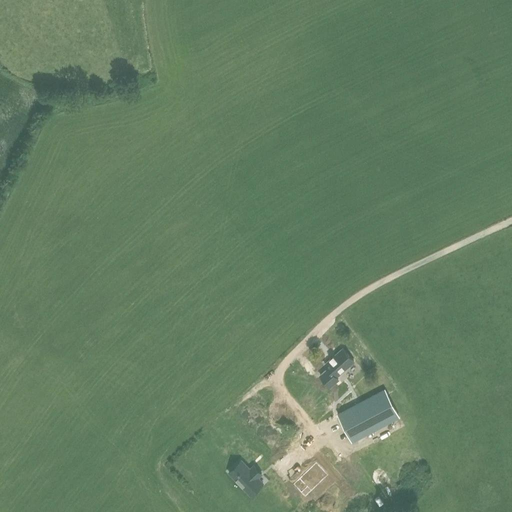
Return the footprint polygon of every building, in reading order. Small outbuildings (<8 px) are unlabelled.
[(354,361),(343,349),(325,365),(328,369),(323,373),(333,384),(339,379),(336,377),(354,361)] [(243,412),(282,458),(312,433),(272,387),(258,399),(273,416),(270,418),(255,401),(243,412)] [(400,417),(385,389),(338,413),(353,442),(400,417)] [(368,448),(378,443),(375,437),(365,442),(368,448)] [(319,453),(301,471),(324,495),(342,477),(319,453)] [(251,495),(256,490),(263,483),(258,477),(262,474),(254,466),(250,469),(241,460),(229,472),(241,485),(251,495)] [(266,478),(287,502),(294,495),(274,471),(266,478)]
